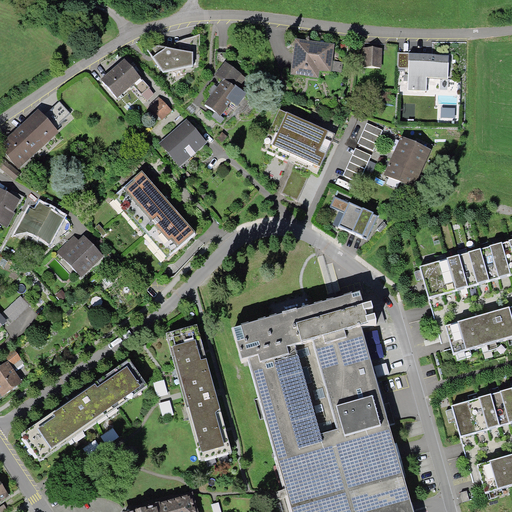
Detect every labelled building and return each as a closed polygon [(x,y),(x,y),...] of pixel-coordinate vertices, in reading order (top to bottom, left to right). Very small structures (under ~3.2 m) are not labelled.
[(194,37),(148,50),(164,73),(193,66),(194,37)] [(335,44),(296,39),(292,74),(318,77),(318,71),(331,72),(335,44)] [(382,49),(364,48),(363,67),(381,67),(382,49)] [(449,55),(398,53),(398,69),(409,69),(408,91),(427,91),(427,79),(449,79),(449,55)] [(217,68),(221,68),(214,77),(221,82),(217,87),(213,84),(206,93),(211,96),(204,105),(214,113),(211,117),(221,124),(234,107),(238,109),(248,95),(240,88),(247,79),(229,65),(229,54),(218,54),(217,68)] [(124,61),(102,80),(117,98),(133,84),(142,94),(148,88),(124,61)] [(160,99),(150,107),(162,120),(171,111),(160,99)] [(39,111),(0,148),(0,150),(18,170),(74,119),(58,102),(43,116),(39,111)] [(190,106),(186,110),(191,115),(195,111),(190,106)] [(456,119),(456,109),(441,110),(441,120),(456,119)] [(336,136),(280,110),(261,151),(293,166),(281,192),(300,201),(313,173),(318,176),(336,136)] [(384,127),(368,120),(358,143),(374,150),(384,127)] [(187,121),(161,143),(180,166),(206,143),(187,121)] [(222,133),(218,138),(223,142),(227,137),(222,133)] [(431,151),(399,138),(391,157),(422,171),(431,151)] [(372,155),(357,149),(345,176),(360,182),(372,155)] [(422,171),(391,157),(383,177),(413,190),(422,171)] [(1,158),(0,159),(0,167),(14,179),(19,173),(1,158)] [(195,236),(139,171),(111,195),(167,259),(195,236)] [(21,204),(24,198),(9,190),(7,195),(0,191),(0,221),(4,223),(15,201),(21,204)] [(378,217),(344,203),(334,226),(367,241),(378,217)] [(49,244),(62,220),(34,206),(21,231),(49,244)] [(101,257),(79,234),(59,253),(81,276),(101,257)] [(511,241),(419,269),(429,301),(511,276),(511,241)] [(336,301),(232,331),(241,363),(247,361),(290,511),(414,511),(381,394),(371,362),(362,328),(377,324),(375,317),(367,319),(366,314),(374,312),(372,305),(364,307),(360,295),(336,301)] [(0,314),(0,327),(5,324),(7,327),(30,308),(21,297),(0,315),(0,314)] [(511,307),(445,328),(454,356),(511,338),(511,307)] [(195,328),(165,336),(198,458),(228,450),(195,328)] [(15,352),(6,358),(12,366),(21,359),(15,352)] [(8,362),(0,367),(0,398),(23,383),(8,362)] [(124,362),(23,431),(40,455),(140,386),(124,362)] [(163,379),(155,381),(158,396),(167,395),(163,379)] [(511,391),(451,409),(459,440),(511,425),(511,391)] [(170,401),(161,403),(164,418),(173,416),(170,401)] [(114,430),(101,438),(106,446),(119,438),(114,430)] [(93,441),(83,448),(88,456),(98,449),(93,441)] [(511,456),(477,467),(485,495),(511,487),(511,456)] [(0,480),(0,500),(9,496),(0,480)] [(134,511),(195,511),(190,495),(134,511)]
